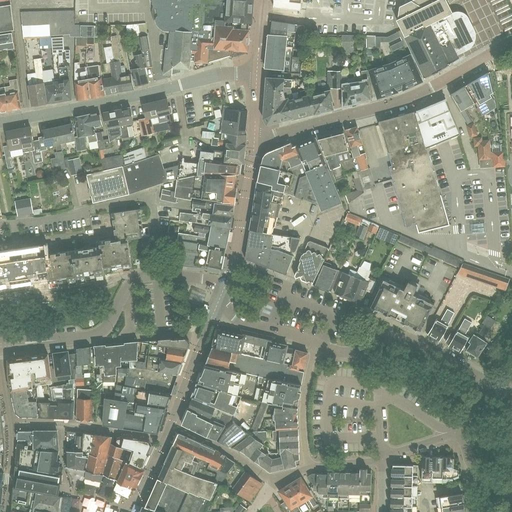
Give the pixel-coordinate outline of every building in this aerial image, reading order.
[(251,23),(252,19),(253,0),(153,0),(154,3),(154,6),(155,6),(155,7),(156,7),(157,8),(158,7),(159,15),(158,15),(157,16),(157,17),(156,19),(157,20),(157,21),(158,22),(158,23),(158,24),(160,25),(160,26),(162,27),(163,28),(165,29),(166,29),(168,30),(170,30),(168,48),(166,48),(163,74),(172,75),(172,68),(190,69),(190,61),(195,61),(207,62),(207,61),(209,61),(209,62),(234,54),(235,50),(247,50),(249,31),(246,30),(246,26),(244,26),(245,22),(251,23)] [(274,0),(274,7),(301,10),(301,3),(301,0),(274,0)] [(459,58),(456,51),(465,47),(468,45),(470,42),(471,38),(472,34),(470,31),(467,24),(468,23),(468,22),(469,22),(469,21),(469,20),(469,19),(469,18),(468,17),(467,16),(467,15),(466,14),(464,13),(463,13),(462,12),(461,12),(459,12),(457,12),(456,12),(454,12),(453,13),(446,0),(413,0),(400,7),(398,20),(397,20),(405,38),(405,39),(424,79),(434,74),(442,70),(442,69),(451,64),(450,63),(459,58)] [(0,32),(14,30),(10,5),(0,6),(0,32)] [(30,25),(30,11),(21,12),(23,26),(30,25)] [(307,70),(308,54),(302,53),(303,35),(304,26),(272,21),(271,29),(270,35),(267,68),(283,70),(283,73),(300,74),(300,69),(307,70)] [(63,24),(74,23),(74,22),(69,22),(63,22),(58,22),(52,23),(47,23),(41,23),(40,23),(40,25),(36,25),(30,25),(23,26),(23,31),(49,30),(50,36),(64,35),(63,24)] [(146,36),(145,24),(127,25),(126,40),(131,40),(131,35),(135,34),(135,37),(139,37),(141,50),(148,49),(146,36)] [(93,26),(86,26),(86,45),(94,45),(94,37),(93,26)] [(12,33),(0,34),(0,47),(14,45),(12,33)] [(50,36),(40,36),(41,48),(52,48),(52,38),(50,36)] [(119,59),(120,58),(116,36),(111,37),(112,46),(111,47),(120,92),(134,89),(133,86),(131,74),(126,75),(124,65),(120,66),(119,59)] [(353,36),(342,36),(342,53),(353,53),(353,36)] [(375,36),(366,36),(366,49),(375,49),(375,36)] [(341,37),(314,37),(314,48),(341,48),(341,37)] [(70,50),(64,50),(64,38),(52,38),(52,48),(53,55),(58,54),(59,67),(58,68),(61,81),(54,82),(55,85),(55,84),(57,101),(71,99),(69,80),(67,66),(70,66),(70,50)] [(120,92),(111,47),(104,48),(107,63),(110,63),(112,77),(103,79),(106,94),(120,92)] [(132,69),(135,86),(148,83),(146,74),(148,74),(143,53),(134,56),(137,68),(132,69)] [(404,88),(420,81),(410,57),(393,64),(394,66),(388,68),(388,66),(371,72),(379,97),(396,91),(395,90),(404,87),(404,88)] [(29,86),(32,105),(47,103),(44,83),(45,83),(41,58),(34,59),(38,84),(29,86)] [(90,88),(88,79),(82,80),(80,68),(79,63),(75,64),(75,81),(76,99),(76,100),(94,96),(92,87),(90,88)] [(101,77),(100,77),(99,65),(86,67),(88,79),(90,88),(92,87),(94,96),(104,95),(101,77)] [(55,84),(55,85),(50,85),(50,83),(51,83),(49,73),(48,73),(47,70),(43,71),(47,103),(51,102),(52,102),(53,103),(54,102),(55,102),(56,102),(57,101),(55,84)] [(333,71),(333,84),(333,88),(342,88),(342,82),(342,78),(342,75),(342,71),(333,71)] [(370,99),(367,77),(368,77),(367,71),(361,71),(362,77),(355,78),(358,102),(360,103),(364,102),(365,101),(370,99)] [(494,91),(489,72),(477,79),(491,106),(495,104),(493,98),(490,94),(494,91)] [(358,102),(355,78),(348,79),(347,74),(342,75),(342,78),(342,82),(344,82),(344,106),(350,104),(352,105),(356,104),(357,102),(358,102)] [(291,87),(292,79),(266,78),(266,86),(276,87),(276,91),(278,91),(278,92),(282,91),(283,87),(291,87)] [(491,106),(477,79),(467,85),(476,102),(478,107),(483,105),(484,106),(486,104),(488,108),(491,106)] [(21,109),(18,91),(19,91),(17,80),(10,81),(10,86),(5,87),(9,111),(20,109),(21,109)] [(476,102),(467,85),(450,95),(460,111),(467,124),(472,121),(465,109),(473,103),(476,102)] [(275,94),(276,91),(276,87),(266,86),(264,119),(267,124),(281,121),(275,94)] [(0,88),(0,112),(9,111),(5,87),(0,88)] [(333,110),(331,101),(333,101),(330,90),(310,95),(314,113),(314,114),(316,114),(317,114),(320,113),(321,112),(322,112),(322,113),(326,112),(326,111),(333,110)] [(288,101),(287,98),(284,99),(282,91),(278,92),(278,91),(276,91),(275,94),(281,121),(292,118),(288,101)] [(314,113),(310,95),(305,97),(303,91),(297,92),(303,116),(314,113)] [(303,116),(297,92),(291,94),(293,100),(288,101),(292,118),(292,119),(303,116)] [(415,110),(379,121),(380,124),(392,165),(389,166),(393,181),(406,227),(416,224),(418,230),(419,233),(449,225),(431,162),(427,150),(425,142),(423,140),(423,138),(429,136),(433,145),(461,133),(445,97),(417,109),(417,110),(415,110)] [(169,107),(167,99),(155,102),(160,123),(167,121),(168,125),(174,124),(170,106),(169,107)] [(160,123),(155,102),(143,105),(145,112),(143,113),(144,118),(137,120),(141,136),(154,133),(152,125),(160,123)] [(227,106),(224,106),(221,133),(222,133),(222,139),(227,140),(227,141),(227,143),(246,145),(247,135),(245,135),(247,112),(233,110),(234,108),(227,106)] [(130,107),(117,110),(122,135),(122,138),(129,137),(127,124),(133,123),(130,107)] [(122,135),(117,110),(103,112),(109,139),(110,142),(122,135)] [(99,113),(99,112),(91,114),(94,128),(102,126),(99,113)] [(94,128),(91,114),(75,117),(78,136),(75,137),(77,151),(84,150),(83,145),(85,144),(84,136),(87,135),(89,143),(97,141),(98,141),(96,133),(95,133),(94,128)] [(72,124),(57,127),(62,151),(68,150),(66,142),(75,140),(72,124)] [(468,126),(467,126),(470,137),(471,137),(476,135),(474,129),(473,129),(472,125),(471,125),(468,126)] [(30,127),(19,129),(22,148),(23,153),(32,151),(35,163),(43,161),(41,150),(39,143),(34,144),(30,127)] [(62,151),(57,127),(42,130),(44,136),(39,137),(40,143),(39,143),(41,150),(47,149),(46,146),(56,144),(57,152),(54,152),(55,158),(50,159),(53,171),(66,168),(64,159),(62,151)] [(353,156),(352,157),(356,170),(358,176),(362,191),(363,190),(363,191),(376,187),(370,168),(368,168),(365,159),(367,159),(365,153),(360,155),(357,145),(362,144),(358,130),(357,127),(351,129),(351,128),(346,130),(349,140),(353,156)] [(22,148),(19,129),(18,129),(8,131),(6,132),(10,150),(22,148)] [(344,130),(318,136),(328,161),(329,164),(336,181),(346,177),(345,175),(356,170),(352,157),(351,157),(344,130)] [(180,138),(180,137),(164,142),(164,148),(181,143),(180,138)] [(316,137),(295,146),(308,178),(309,177),(318,204),(320,204),(322,210),(342,202),(316,137)] [(246,145),(227,143),(227,141),(219,140),(219,139),(214,138),(212,138),(212,139),(212,145),(218,146),(218,145),(227,145),(226,151),(214,150),(213,160),(240,163),(244,164),(246,145)] [(481,138),(474,139),(475,146),(478,145),(479,152),(480,159),(479,159),(490,158),(489,140),(488,141),(481,141),(481,138)] [(109,139),(103,140),(98,141),(97,141),(99,150),(111,148),(110,142),(109,139)] [(308,178),(295,146),(293,147),(291,142),(268,152),(263,157),(261,165),(288,171),(300,178),(296,197),(303,200),(304,199),(318,204),(309,177),(308,178)] [(125,166),(146,159),(144,147),(123,155),(125,166)] [(490,158),(479,159),(479,160),(480,160),(480,168),(494,167),(505,167),(504,152),(492,153),(493,158),(491,158),(490,158)] [(11,153),(5,154),(8,168),(12,168),(14,167),(11,153)] [(146,159),(125,166),(123,167),(129,194),(160,184),(168,181),(159,154),(146,159)] [(125,166),(123,155),(101,159),(103,169),(123,167),(125,166)] [(79,158),(69,160),(70,167),(71,175),(82,173),(79,158)] [(238,175),(240,163),(213,160),(200,158),(199,163),(193,162),(191,176),(203,174),(216,174),(227,174),(235,174),(238,175)] [(288,171),(261,165),(259,172),(258,181),(273,183),(273,189),(284,192),(284,193),(287,194),(296,197),(300,178),(288,171)] [(129,194),(123,167),(86,175),(93,203),(129,194)] [(181,179),(177,180),(175,192),(163,189),(162,194),(177,198),(191,201),(191,198),(234,204),(236,189),(233,188),(235,175),(227,175),(216,174),(203,174),(189,177),(181,179)] [(362,191),(358,176),(353,178),(357,192),(362,191)] [(282,204),(284,193),(284,192),(273,189),(273,183),(258,181),(253,209),(250,230),(273,234),(277,219),(278,219),(281,204),(282,204)] [(176,203),(177,198),(162,194),(160,200),(176,203)] [(34,213),(31,199),(15,202),(18,216),(34,213)] [(194,202),(193,207),(192,211),(198,212),(204,213),(232,217),(234,206),(208,202),(207,206),(205,205),(206,202),(196,201),(194,202)] [(58,284),(69,282),(68,280),(85,278),(85,280),(96,278),(96,276),(104,275),(104,269),(112,268),(112,270),(123,268),(123,266),(131,265),(127,240),(139,238),(144,237),(142,228),(142,223),(141,218),(139,209),(112,213),(114,224),(116,224),(116,229),(114,229),(116,238),(116,241),(112,242),(111,239),(99,241),(100,246),(89,248),(89,250),(85,251),(84,249),(61,252),(62,255),(57,255),(57,253),(45,255),(45,249),(33,251),(33,253),(28,254),(28,252),(5,255),(5,258),(1,258),(1,256),(0,255),(0,284),(1,284),(2,286),(12,285),(12,282),(29,280),(29,282),(40,281),(40,278),(48,277),(49,283),(57,282),(58,284)] [(196,222),(230,228),(232,217),(204,213),(198,212),(197,215),(180,213),(179,221),(195,223),(195,222),(196,222)] [(362,219),(348,213),(345,220),(359,226),(362,219)] [(363,219),(361,225),(368,228),(370,222),(363,219)] [(226,248),(230,228),(196,222),(195,222),(195,223),(194,232),(206,233),(205,237),(188,235),(188,234),(179,233),(177,240),(226,248)] [(169,225),(168,232),(178,234),(179,227),(169,225)] [(363,241),(368,228),(361,225),(355,238),(363,241)] [(397,235),(380,228),(376,237),(394,245),(397,235)] [(300,239),(273,234),(250,230),(245,259),(286,275),(293,256),(293,252),(295,252),(296,251),(296,250),(300,239)] [(434,248),(433,249),(401,235),(398,241),(459,268),(462,262),(462,261),(434,248)] [(222,270),(226,248),(177,240),(177,243),(177,264),(177,265),(206,268),(207,266),(222,270)] [(327,250),(310,243),(307,244),(295,276),(296,278),(300,277),(301,281),(307,283),(310,281),(312,283),(312,285),(328,252),(327,250)] [(510,279),(462,262),(459,268),(457,274),(506,290),(510,279)] [(339,271),(323,265),(322,268),(321,267),(313,285),(331,292),(339,271)] [(361,303),(369,283),(368,282),(369,279),(367,278),(369,272),(359,268),(357,273),(358,273),(348,298),(361,303)] [(358,273),(357,273),(350,270),(349,275),(343,273),(335,293),(348,298),(358,273)] [(413,294),(418,286),(412,283),(408,292),(384,280),(371,307),(379,311),(381,307),(385,308),(383,313),(391,317),(392,316),(401,320),(400,321),(408,325),(410,321),(415,323),(412,327),(421,331),(434,304),(413,294)] [(439,341),(448,325),(451,319),(454,313),(447,309),(440,321),(436,319),(428,335),(439,341)] [(471,356),(474,358),(476,356),(478,357),(487,343),(482,340),(492,325),(491,324),(493,321),(489,318),(477,336),(474,334),(469,342),(471,343),(467,350),(471,353),(471,356)] [(465,335),(472,323),(465,319),(458,331),(458,330),(455,336),(451,334),(446,342),(450,344),(449,346),(460,352),(469,337),(465,335)] [(216,329),(215,338),(213,347),(261,358),(267,359),(290,365),(292,365),(296,349),(287,347),(287,346),(273,342),(274,338),(241,330),(240,335),(216,329)] [(142,343),(150,343),(188,348),(190,343),(186,339),(142,341),(142,343)] [(138,342),(125,343),(127,360),(130,359),(130,368),(137,368),(137,361),(138,342)] [(127,360),(125,343),(105,345),(108,373),(102,373),(103,382),(110,381),(115,382),(116,372),(116,366),(121,365),(120,360),(127,360)] [(155,370),(156,367),(159,368),(159,371),(178,374),(188,348),(150,343),(149,350),(147,350),(145,362),(137,361),(137,368),(139,368),(149,369),(155,370)] [(108,373),(105,345),(95,347),(96,365),(99,365),(100,374),(96,374),(97,382),(103,382),(102,373),(108,373)] [(76,350),(76,364),(76,367),(76,378),(83,378),(84,377),(84,375),(82,375),(81,365),(91,363),(91,347),(76,350)] [(289,369),(290,365),(267,359),(261,358),(213,347),(212,347),(206,364),(234,371),(242,373),(247,374),(259,377),(275,380),(275,379),(286,381),(301,385),(304,372),(298,371),(289,369)] [(308,353),(296,349),(292,365),(290,365),(289,369),(298,371),(299,367),(305,368),(308,353)] [(70,365),(68,352),(54,354),(57,375),(70,374),(71,380),(76,379),(76,378),(76,367),(76,364),(70,365)] [(52,384),(48,355),(8,360),(8,373),(11,392),(25,389),(30,388),(37,387),(37,386),(52,384)] [(242,397),(247,374),(242,373),(234,371),(206,364),(198,383),(241,396),(242,397)] [(118,368),(118,375),(126,376),(127,368),(118,368)] [(137,368),(130,368),(127,368),(126,376),(135,378),(175,384),(178,375),(178,374),(159,371),(155,370),(149,369),(139,368),(137,368)] [(300,392),(301,385),(286,381),(275,379),(275,380),(259,377),(258,382),(262,383),(258,402),(260,402),(260,401),(268,402),(283,405),(284,402),(288,403),(298,405),(300,395),(297,394),(298,391),(300,392)] [(76,379),(75,386),(84,385),(83,378),(76,378),(76,379)] [(171,394),(175,384),(135,378),(131,387),(142,390),(171,394)] [(73,389),(73,383),(63,383),(63,400),(58,400),(55,387),(48,388),(50,398),(39,398),(39,417),(72,418),(74,389),(73,389)] [(232,420),(241,396),(198,383),(188,409),(198,414),(197,415),(213,422),(214,421),(226,426),(232,420)] [(166,407),(171,394),(142,390),(131,387),(115,385),(115,392),(115,398),(117,399),(119,400),(120,399),(126,400),(166,407)] [(26,389),(25,389),(11,392),(16,415),(19,417),(37,417),(37,402),(29,402),(26,389)] [(77,421),(93,422),(93,390),(78,389),(77,419),(77,421)] [(119,428),(158,433),(166,407),(126,400),(120,399),(119,400),(117,399),(115,398),(105,396),(103,422),(103,425),(105,425),(105,426),(119,428)] [(257,431),(268,402),(260,401),(260,402),(250,428),(257,431)] [(296,415),(298,405),(288,403),(284,402),(283,405),(283,407),(275,406),(274,414),(274,419),(275,419),(276,427),(279,427),(280,430),(298,429),(298,418),(295,418),(295,415),(296,415)] [(217,440),(224,427),(226,426),(214,421),(213,422),(197,415),(198,414),(188,409),(182,424),(207,436),(217,440)] [(248,434),(232,420),(226,426),(224,427),(217,440),(232,447),(248,434)] [(300,465),(299,429),(298,429),(280,430),(271,431),(272,443),(278,443),(278,453),(281,453),(285,469),(300,465)] [(34,440),(34,449),(59,451),(58,433),(56,431),(18,431),(18,439),(34,440)] [(86,471),(88,456),(83,456),(84,433),(67,431),(67,437),(76,438),(76,444),(73,445),(73,449),(75,451),(67,451),(66,467),(86,471)] [(281,453),(278,453),(268,453),(268,448),(263,444),(267,438),(267,431),(258,432),(257,431),(250,435),(233,448),(240,450),(270,472),(285,469),(281,453)] [(103,475),(112,437),(84,433),(83,456),(88,456),(90,456),(87,471),(85,478),(101,481),(103,475)] [(178,433),(173,445),(210,461),(208,465),(218,470),(226,457),(218,452),(218,451),(212,448),(178,433)] [(127,453),(124,461),(126,462),(129,463),(130,461),(141,467),(151,445),(149,441),(124,437),(123,436),(117,436),(115,444),(122,446),(134,449),(132,455),(127,453)] [(59,451),(34,449),(28,449),(29,445),(17,444),(16,463),(17,463),(17,466),(15,466),(58,474),(60,462),(57,461),(59,451)] [(126,462),(124,461),(120,458),(123,449),(112,444),(110,454),(103,475),(118,480),(126,462)] [(210,461),(173,445),(158,478),(187,491),(197,495),(210,499),(219,483),(220,483),(228,474),(227,473),(235,462),(226,457),(218,470),(208,465),(210,461)] [(422,478),(432,478),(433,456),(429,456),(422,456),(422,459),(422,478)] [(432,478),(443,478),(443,456),(440,456),(439,456),(433,456),(432,478)] [(453,468),(454,457),(450,456),(444,456),(443,456),(443,478),(453,478),(453,477),(458,476),(459,476),(459,470),(458,470),(453,468)] [(145,469),(141,467),(130,461),(129,463),(126,462),(118,480),(118,481),(132,488),(136,487),(145,469)] [(413,475),(414,465),(392,465),(392,475),(413,475)] [(63,475),(58,474),(15,466),(15,475),(17,475),(16,477),(16,481),(15,487),(31,490),(59,495),(59,490),(60,485),(61,483),(62,483),(63,475)] [(371,495),(371,472),(367,472),(367,470),(367,468),(360,468),(360,471),(360,472),(360,495),(371,495)] [(233,489),(249,501),(261,484),(253,478),(245,472),(233,489)] [(338,498),(339,472),(334,472),(328,472),(327,472),(327,474),(327,493),(327,498),(338,498)] [(349,498),(350,472),(345,472),(339,472),(338,498),(349,498)] [(360,495),(360,472),(356,472),(350,472),(349,498),(360,498),(360,495)] [(327,493),(327,474),(324,473),(312,473),(308,476),(313,485),(318,485),(318,493),(327,493)] [(413,486),(413,475),(392,475),(391,485),(413,486)] [(204,511),(210,500),(187,492),(158,478),(145,506),(166,511),(204,511)] [(317,505),(301,478),(294,482),(305,500),(308,498),(313,507),(317,505)] [(305,500),(294,482),(286,487),(297,505),(305,500)] [(413,496),(413,486),(391,485),(391,495),(413,496)] [(29,504),(30,495),(31,490),(15,487),(13,486),(12,501),(12,502),(15,502),(15,504),(17,505),(18,503),(27,505),(28,505),(29,505),(29,504)] [(299,511),(301,511),(297,505),(286,487),(279,491),(285,499),(291,509),(289,510),(290,511),(299,511)] [(48,511),(59,511),(61,496),(58,496),(59,495),(31,490),(30,495),(29,504),(29,505),(28,505),(27,505),(18,503),(17,505),(48,511)] [(442,507),(464,504),(462,493),(441,497),(442,507)] [(412,506),(413,496),(391,495),(391,506),(412,506)] [(359,503),(359,511),(370,511),(370,505),(371,504),(359,503)]
